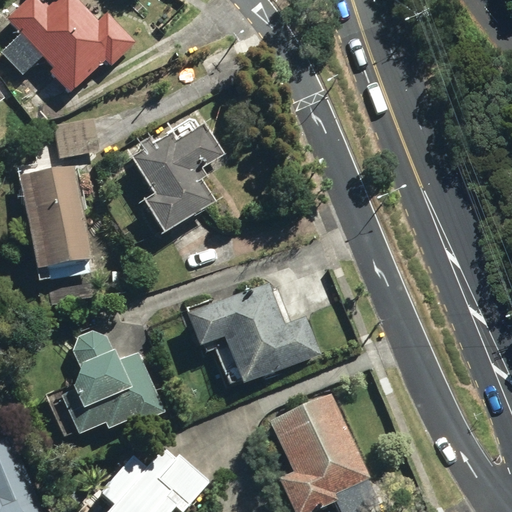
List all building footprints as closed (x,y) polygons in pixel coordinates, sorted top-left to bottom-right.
[(46,75),(64,95),(101,62),(107,68),(134,43),(105,12),(95,22),(74,0),(50,0),(43,7),(36,0),(23,0),(2,20),(49,72),(46,75)] [(51,128),(57,159),(97,152),(91,121),(51,128)] [(139,154),(127,161),(149,197),(139,203),(140,205),(159,237),(210,205),(196,182),(203,178),(199,171),(221,157),(202,125),(172,144),(168,137),(149,149),(144,141),(134,148),(139,154)] [(0,148),(0,161),(10,153),(4,145),(0,148)] [(17,176),(32,271),(87,262),(72,167),(17,176)] [(219,339),(238,387),(319,356),(304,317),(283,325),(267,284),(182,318),(194,348),(219,339)] [(56,398),(73,439),(100,427),(102,433),(127,421),(131,428),(162,414),(136,355),(116,364),(105,338),(90,332),(74,340),(69,352),(75,367),(65,393),(56,398)] [(273,481),(287,511),(312,511),(334,502),(331,496),(369,478),(330,393),(265,423),(288,474),(273,481)] [(0,416),(0,433),(25,425),(20,410),(0,416)] [(0,511),(41,511),(10,436),(0,440),(0,511)] [(105,511),(183,511),(207,484),(176,457),(170,464),(156,453),(140,470),(126,459),(94,497),(108,509),(105,511)]
